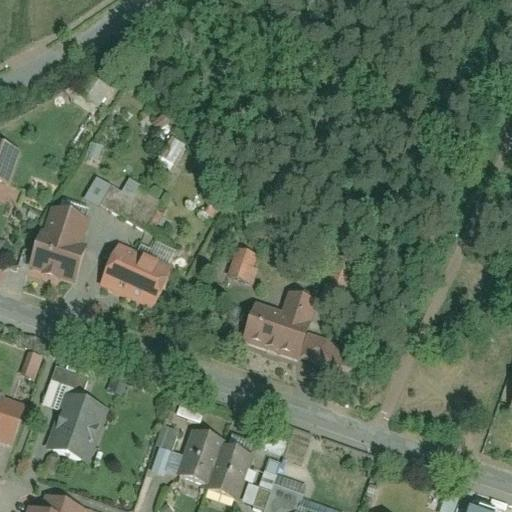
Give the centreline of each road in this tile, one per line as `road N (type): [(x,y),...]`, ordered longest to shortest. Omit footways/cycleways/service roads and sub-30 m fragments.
road 1 (residential): [(0,307),(511,482)]
road 2 (residential): [(0,83),(131,0)]
